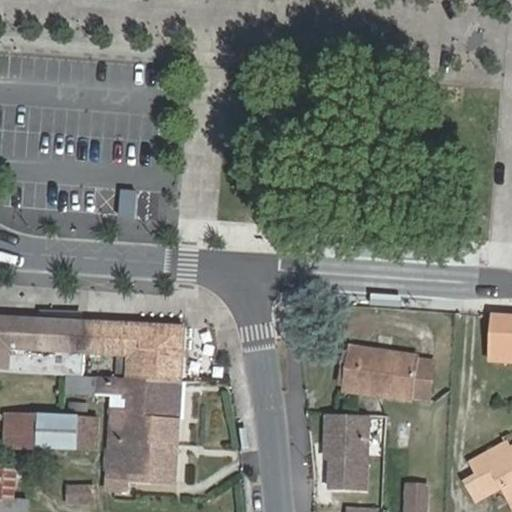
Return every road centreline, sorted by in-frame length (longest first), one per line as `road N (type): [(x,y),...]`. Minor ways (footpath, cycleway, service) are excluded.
road 1 (tertiary): [(253,269),(511,282)]
road 2 (tertiary): [(253,269),(0,247)]
road 3 (tertiary): [(279,511),(253,269)]
